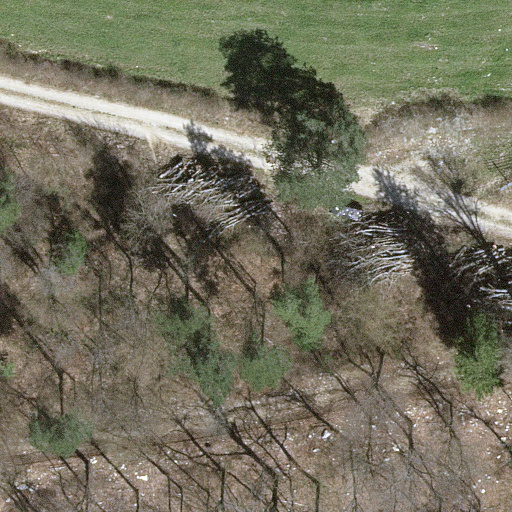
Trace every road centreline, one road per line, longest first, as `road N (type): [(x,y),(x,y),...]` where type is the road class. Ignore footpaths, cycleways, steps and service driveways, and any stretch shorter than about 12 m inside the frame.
road 1 (track): [(0,82),(511,224)]
road 2 (track): [(511,360),(0,443)]
road 3 (track): [(395,193),(511,154)]
